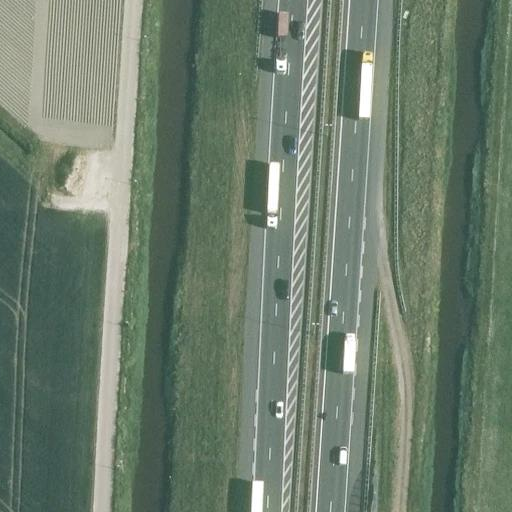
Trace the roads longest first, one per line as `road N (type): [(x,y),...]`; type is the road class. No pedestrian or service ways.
road 1 (motorway): [(330,511),(364,0)]
road 2 (motorway): [(295,0),(266,511)]
